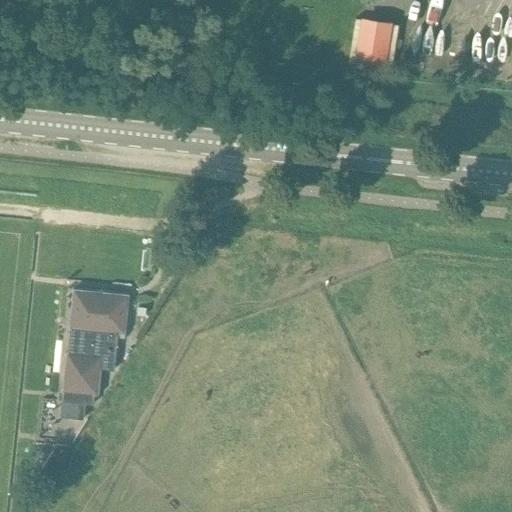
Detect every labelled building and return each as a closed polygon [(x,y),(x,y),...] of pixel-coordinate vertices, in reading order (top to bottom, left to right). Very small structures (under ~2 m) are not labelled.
[(388,68),(395,18),(363,13),(355,63),(388,68)] [(88,280),(130,282),(131,260),(89,258),(88,280)] [(38,313),(56,314),(57,287),(40,287),(38,313)] [(62,401),(60,417),(83,419),(85,403),(94,404),(95,395),(99,395),(101,367),(114,369),(118,333),(126,334),(130,294),(73,289),(70,328),(71,329),(69,353),(67,354),(63,401),(62,401)] [(41,437),(59,438),(60,404),(42,403),(41,437)]
